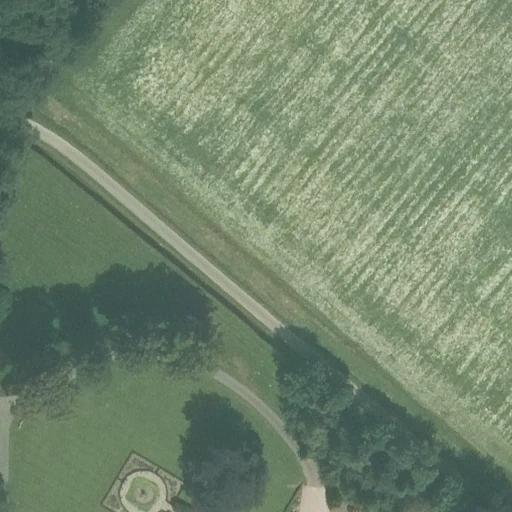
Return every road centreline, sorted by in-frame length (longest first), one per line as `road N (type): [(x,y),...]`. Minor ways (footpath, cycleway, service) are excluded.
road 1 (unclassified): [(496,511),(47,133),(0,114)]
road 2 (track): [(88,0),(4,114)]
